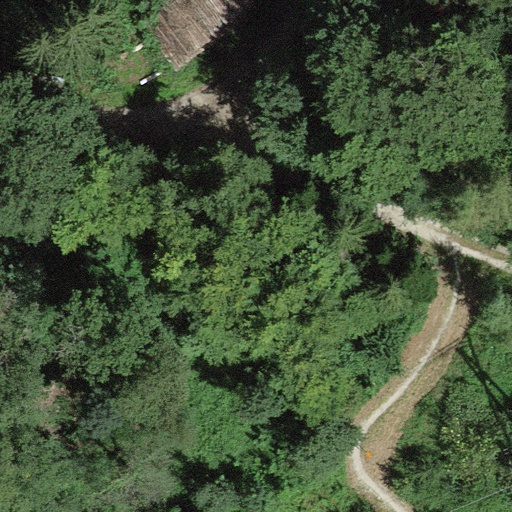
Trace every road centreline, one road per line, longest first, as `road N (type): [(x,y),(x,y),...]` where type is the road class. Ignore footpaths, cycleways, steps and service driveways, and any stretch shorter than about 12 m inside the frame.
road 1 (track): [(0,97),(39,114),(114,127),(184,114),(312,0)]
road 2 (track): [(184,114),(511,265)]
